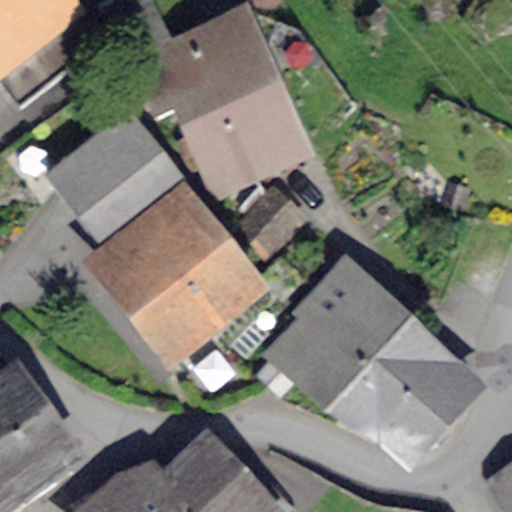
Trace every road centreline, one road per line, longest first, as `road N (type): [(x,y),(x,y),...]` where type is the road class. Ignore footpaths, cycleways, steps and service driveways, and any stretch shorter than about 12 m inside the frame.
road 1 (residential): [(458,469),(390,487),(279,436),(200,434),(91,475)]
road 2 (residential): [(91,475),(14,359),(0,350)]
road 3 (residential): [(511,338),(480,453),(458,469)]
